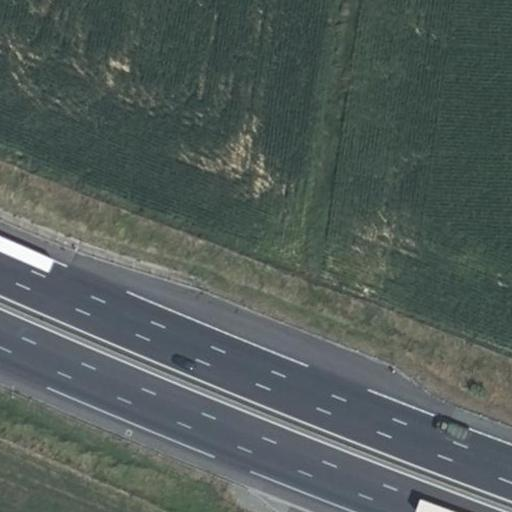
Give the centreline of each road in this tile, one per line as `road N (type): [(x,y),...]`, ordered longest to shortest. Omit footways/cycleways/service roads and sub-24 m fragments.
road 1 (motorway): [(511,468),(0,268)]
road 2 (motorway): [(0,339),(437,511)]
